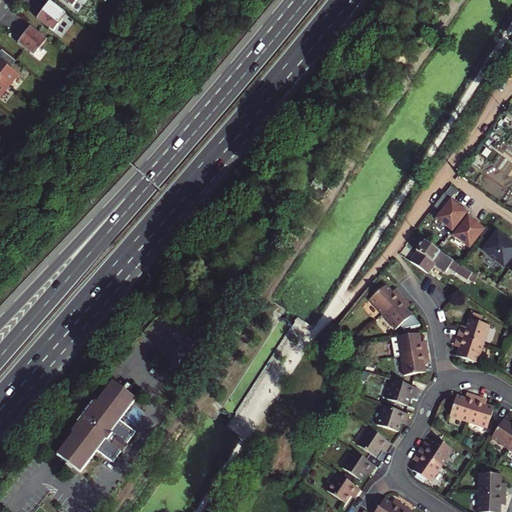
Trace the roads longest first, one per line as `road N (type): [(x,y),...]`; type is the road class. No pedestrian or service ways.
road 1 (trunk): [(8,393),(343,0)]
road 2 (trunk): [(196,122),(0,356)]
road 3 (trunk): [(196,122),(171,137),(0,325)]
road 4 (track): [(511,88),(393,247)]
road 5 (trunk): [(299,0),(196,122)]
